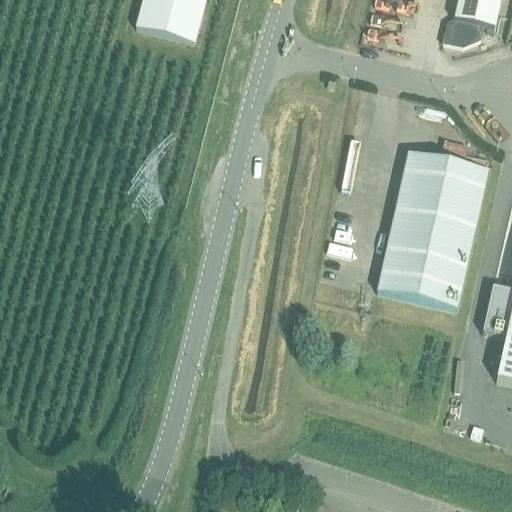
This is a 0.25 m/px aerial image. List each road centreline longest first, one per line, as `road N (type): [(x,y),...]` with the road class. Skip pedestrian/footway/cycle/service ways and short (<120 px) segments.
road 1 (tertiary): [(137,511),(160,467),(196,343),(270,51)]
road 2 (residential): [(270,51),(511,105)]
